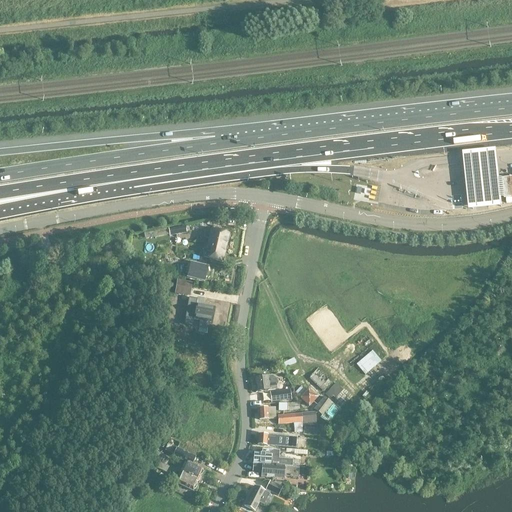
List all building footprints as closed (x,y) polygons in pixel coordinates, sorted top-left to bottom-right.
[(462,160),(464,184),(465,194),(467,212),(501,209),(500,202),(498,182),(498,180),(496,157),(495,153),(462,156),(462,160)] [(502,182),(504,198),(511,197),(511,177),(502,178),(502,182)] [(172,229),(173,235),(186,233),(185,226),(172,229)] [(172,229),(144,234),(145,239),(169,234),(170,236),(173,235),(172,229)] [(204,236),(206,239),(209,239),(208,248),(211,248),(209,259),(217,261),(222,262),(224,252),(225,252),(227,247),(225,246),(226,243),(228,243),(229,238),(227,237),(228,235),(224,233),(208,230),(205,231),(204,236)] [(184,252),(183,262),(199,264),(200,254),(184,252)] [(203,282),(206,267),(189,263),(186,278),(203,282)] [(177,280),(175,292),(189,295),(192,283),(177,280)] [(189,299),(185,325),(193,326),(194,319),(196,320),(200,320),(199,324),(199,326),(207,328),(208,322),(211,322),(213,309),(196,306),(197,301),(189,299)] [(185,339),(185,330),(174,329),(174,338),(185,339)] [(357,364),(366,374),(382,360),(373,350),(357,364)] [(254,378),(255,393),(276,390),(275,384),(277,383),(277,379),(272,377),(254,378)] [(335,383),(325,394),(330,399),(332,397),(332,396),(334,398),(342,389),(340,388),(335,383)] [(300,397),(309,406),(318,397),(309,388),(300,397)] [(289,390),(270,392),(271,402),(291,400),(289,390)] [(329,400),(325,396),(313,410),(321,416),(319,418),(328,425),(340,409),(329,400)] [(294,403),(278,403),(278,411),(299,411),(299,404),(294,404),(294,403)] [(275,408),(258,409),(258,420),(268,419),(275,419),(275,408)] [(315,413),(277,416),(278,425),(293,423),(294,433),(302,433),(302,424),(316,423),(315,413)] [(181,414),(177,423),(184,426),(188,417),(181,414)] [(304,427),(303,434),(327,437),(328,426),(319,425),(319,429),(304,427)] [(258,434),(257,445),(295,448),(296,438),(276,436),(258,434)] [(170,439),(168,444),(177,448),(180,443),(170,439)] [(175,448),(171,455),(183,460),(185,461),(179,472),(182,473),(198,481),(200,476),(201,476),(203,472),(203,471),(203,470),(192,464),(195,457),(176,448),(175,448)] [(253,454),(253,464),(268,465),(269,465),(292,467),(293,460),(279,459),(279,451),(262,450),(262,455),(253,454)] [(167,458),(162,456),(159,462),(164,464),(167,458)] [(171,469),(159,463),(157,467),(169,473),(171,469)] [(252,472),(261,473),(261,478),(283,480),(283,477),(298,479),(298,469),(252,465),(252,472)] [(182,473),(177,484),(193,492),(194,490),(195,490),(196,487),(196,485),(198,481),(182,473)] [(269,481),(265,489),(278,496),(282,488),(269,481)] [(265,491),(254,486),(244,506),(254,511),(265,491)]
